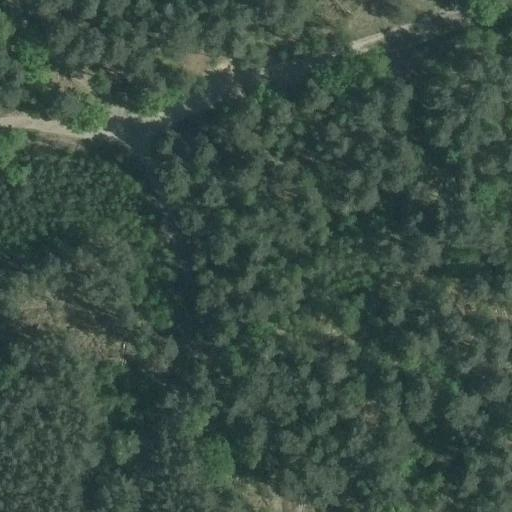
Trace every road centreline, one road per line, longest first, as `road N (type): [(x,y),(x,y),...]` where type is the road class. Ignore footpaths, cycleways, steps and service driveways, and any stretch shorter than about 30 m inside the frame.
road 1 (track): [(251,511),(127,118)]
road 2 (track): [(127,118),(511,5)]
road 3 (track): [(0,156),(127,118)]
